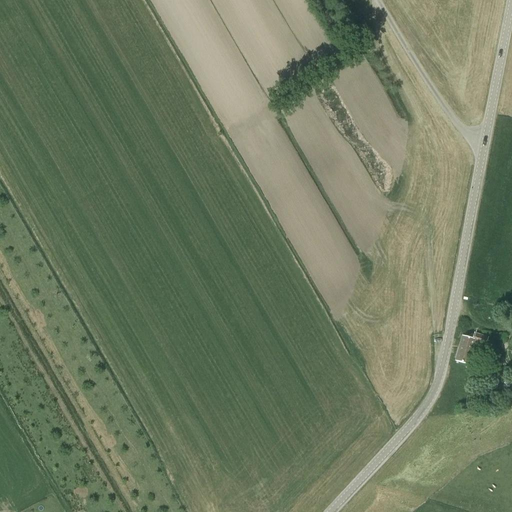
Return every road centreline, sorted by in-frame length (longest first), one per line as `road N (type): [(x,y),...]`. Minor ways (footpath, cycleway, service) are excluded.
road 1 (tertiary): [(328,511),(415,420),(441,367),(511,0)]
road 2 (unknown): [(376,0),(437,107),(481,154)]
